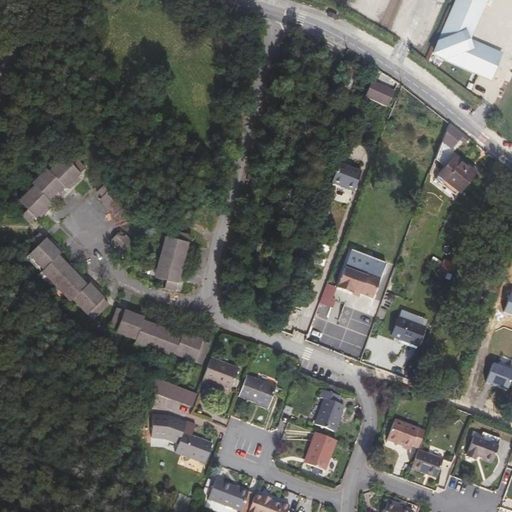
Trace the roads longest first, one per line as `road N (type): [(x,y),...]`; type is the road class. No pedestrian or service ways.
road 1 (residential): [(348,511),(371,429),(348,369),(238,328),(207,301)]
road 2 (residential): [(207,301),(277,15)]
road 3 (residential): [(511,162),(391,68),(335,34),(277,15)]
road 4 (residential): [(73,219),(123,280),(157,295),(207,301)]
